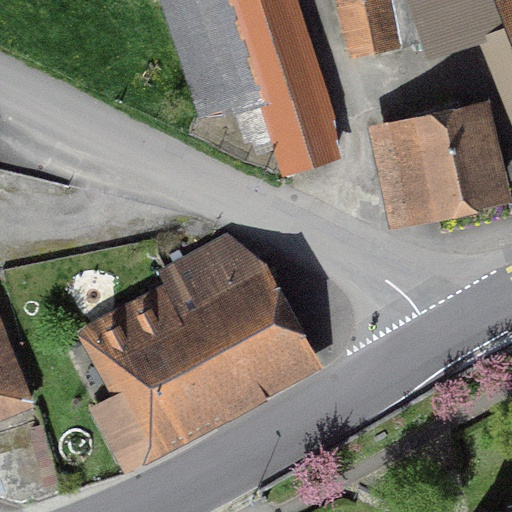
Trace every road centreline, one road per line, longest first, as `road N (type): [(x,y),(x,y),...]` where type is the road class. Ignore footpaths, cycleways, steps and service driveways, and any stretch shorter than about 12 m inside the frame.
road 1 (residential): [(0,90),(338,248),(453,335)]
road 2 (primary): [(127,511),(453,335)]
